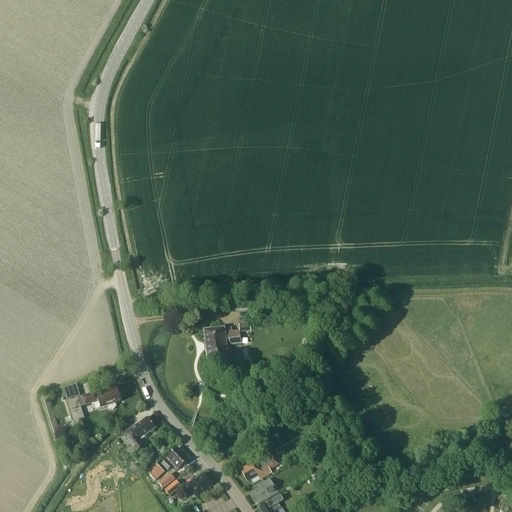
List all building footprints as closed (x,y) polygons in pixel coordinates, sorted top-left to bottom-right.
[(236,303),(236,311),(251,310),(250,302),(236,303)] [(251,332),(250,323),(239,324),(240,331),(240,333),(251,332)] [(227,346),(241,344),(240,333),(240,331),(225,333),(224,328),(204,331),(208,362),(228,360),(227,349),(227,346)] [(74,422),(84,418),(81,407),(98,401),(101,409),(107,407),(108,410),(113,410),(116,407),(115,405),(117,404),(117,403),(122,402),(117,387),(106,390),(106,388),(95,391),(95,393),(80,398),(76,385),(63,389),(74,422)] [(144,437),(155,429),(147,418),(130,430),(130,431),(123,435),(136,453),(145,447),(140,441),(145,438),(144,437)] [(268,450),(277,445),(268,430),(259,435),(268,450)] [(243,437),(248,444),(253,440),(249,433),(243,437)] [(177,471),(189,460),(178,448),(161,465),(168,471),(173,466),(177,471)] [(253,485),(260,481),(272,474),(270,470),(279,465),(272,453),(264,457),(244,469),(246,472),(242,474),(247,483),(251,481),(253,485)] [(147,473),(155,482),(164,473),(156,464),(147,473)] [(163,489),(175,480),(171,474),(159,484),(163,489)] [(205,493),(213,486),(203,474),(195,481),(194,480),(186,486),(199,500),(206,494),(205,493)] [(317,475),(311,477),(314,485),(320,484),(317,475)] [(258,504),(278,493),(270,480),(259,486),(261,489),(251,495),(255,503),(257,502),(258,504)] [(164,491),(169,497),(181,487),(176,481),(164,491)] [(389,488),(385,482),(377,487),(380,493),(389,488)] [(261,511),(278,511),(275,506),(278,504),(283,501),(281,497),(272,502),(260,509),(261,511)]
